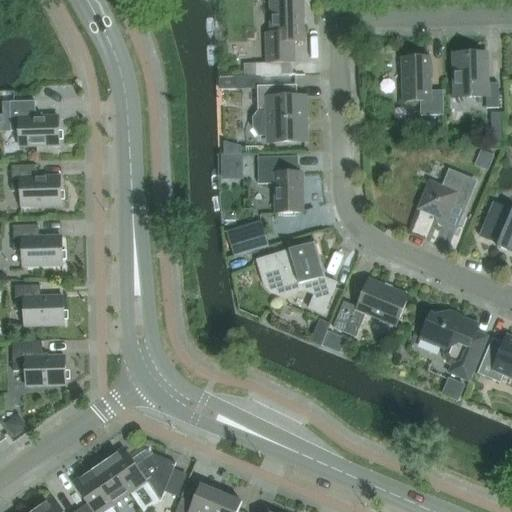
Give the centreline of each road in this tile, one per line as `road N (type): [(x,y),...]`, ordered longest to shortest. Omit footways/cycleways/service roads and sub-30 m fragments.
road 1 (residential): [(511,301),(358,230),(342,185),(337,20),(511,15)]
road 2 (tertiary): [(143,383),(183,414),(336,470)]
road 3 (tertiary): [(336,470),(181,386),(164,368)]
road 4 (tertiary): [(130,193),(128,336),(143,383)]
road 5 (tertiary): [(164,368),(150,329),(130,193)]
road 6 (residential): [(0,481),(143,383)]
road 7 (tertiary): [(130,193),(126,100),(110,44)]
